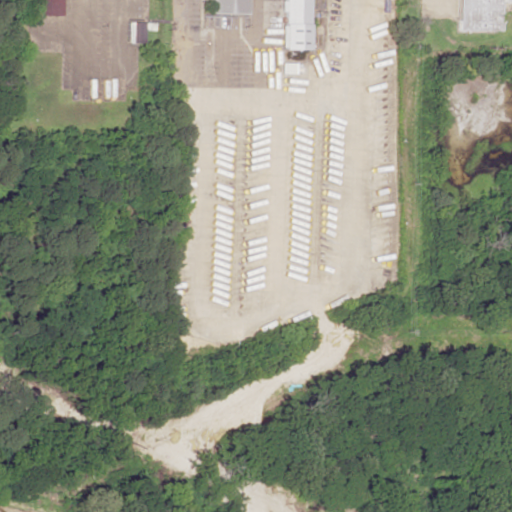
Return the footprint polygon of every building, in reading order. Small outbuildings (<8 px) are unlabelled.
[(56,16),(56,0),(29,0),(29,15),(56,16)] [(245,0),(209,0),(210,13),(246,14),(245,0)] [(307,0),(282,0),(282,1),(278,1),(278,11),(282,11),(282,25),(278,25),(278,50),(307,50),(307,0)] [(511,0),(455,0),(456,31),(498,31),(498,2),(511,2),(511,0)] [(143,23),(126,22),(125,43),(142,43),(143,23)]
